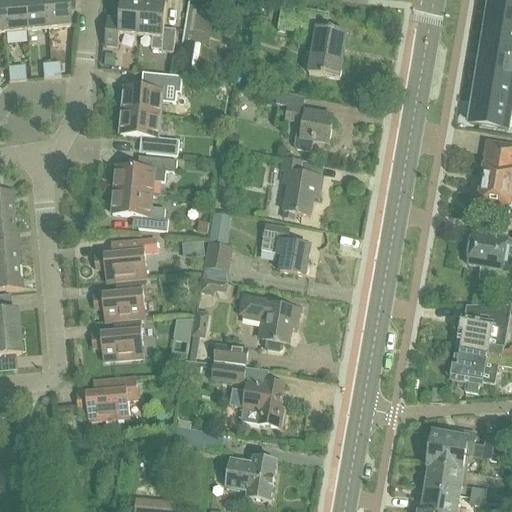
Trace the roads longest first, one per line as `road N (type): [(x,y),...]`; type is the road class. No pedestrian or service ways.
road 1 (tertiary): [(362,408),(434,0)]
road 2 (residential): [(0,388),(44,383),(56,371),(43,165)]
road 3 (residential): [(362,408),(392,415),(511,406)]
